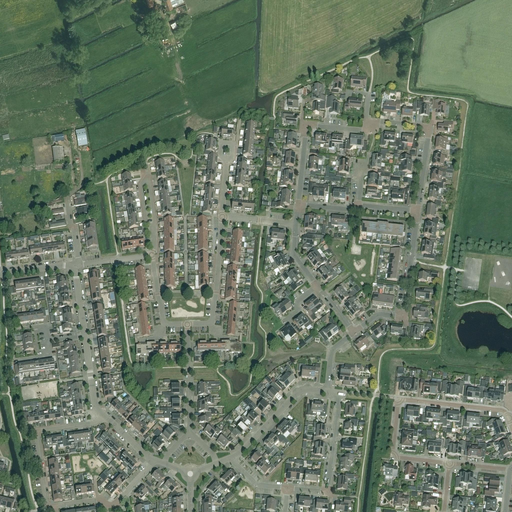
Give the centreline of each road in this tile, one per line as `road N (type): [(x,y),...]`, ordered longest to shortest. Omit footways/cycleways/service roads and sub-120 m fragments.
road 1 (residential): [(448,462),(391,456),(396,399),(507,418)]
road 2 (residential): [(353,331),(377,314),(401,316),(416,211)]
road 3 (residential): [(326,391),(337,392),(325,490),(285,488)]
road 4 (residential): [(416,211),(428,127),(368,127)]
road 5 (residential): [(220,216),(211,323),(186,325)]
road 6 (residential): [(230,458),(300,389),(326,391)]
